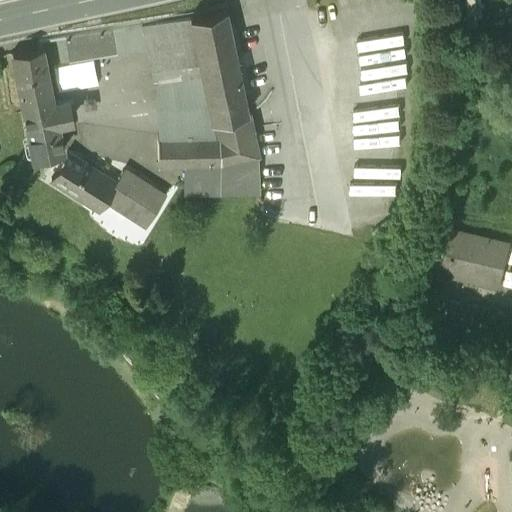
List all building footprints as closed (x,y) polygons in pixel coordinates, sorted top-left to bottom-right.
[(225,6),(189,13),(212,122),(248,115),(225,6)] [(201,72),(189,13),(138,23),(149,82),(201,72)] [(143,50),(138,23),(113,28),(117,52),(118,55),(143,50)] [(117,52),(113,28),(63,37),(67,62),(117,52)] [(53,100),(42,43),(9,49),(19,106),(53,100)] [(53,100),(19,106),(29,160),(63,154),(58,130),(72,127),(67,103),(54,106),(53,100)] [(215,139),(157,140),(157,166),(183,166),(182,191),(258,190),(256,148),(251,114),(248,115),(212,122),(215,139)] [(64,155),(50,176),(99,209),(104,201),(113,188),(64,155)] [(113,188),(104,201),(141,226),(164,192),(127,167),(113,188)] [(511,264),(511,235),(446,220),(435,266),(507,284),(511,264)]
